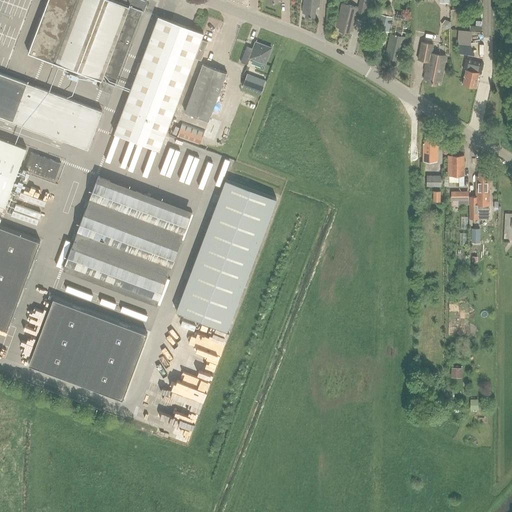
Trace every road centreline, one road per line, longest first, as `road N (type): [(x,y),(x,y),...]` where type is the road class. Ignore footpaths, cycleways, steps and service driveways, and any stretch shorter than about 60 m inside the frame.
road 1 (tertiary): [(511,163),(320,47),(200,0)]
road 2 (unknown): [(44,272),(162,316)]
